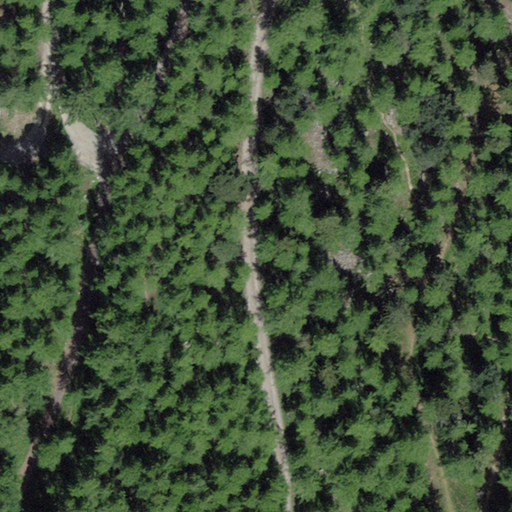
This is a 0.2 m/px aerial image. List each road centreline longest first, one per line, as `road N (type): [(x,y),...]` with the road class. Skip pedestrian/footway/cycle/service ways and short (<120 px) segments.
road 1 (residential): [(285,511),(250,225),(257,55),(271,0)]
road 2 (track): [(1,511),(44,423),(87,287),(107,153)]
road 3 (track): [(107,153),(177,0)]
